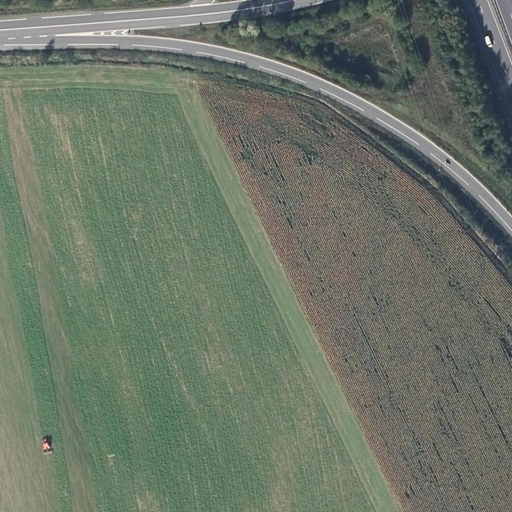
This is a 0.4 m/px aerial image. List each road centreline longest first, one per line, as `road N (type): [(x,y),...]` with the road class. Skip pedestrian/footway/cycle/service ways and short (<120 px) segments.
road 1 (trunk): [(0,39),(157,42),(283,69),(417,138),(511,224)]
road 2 (trunk): [(0,30),(190,16)]
